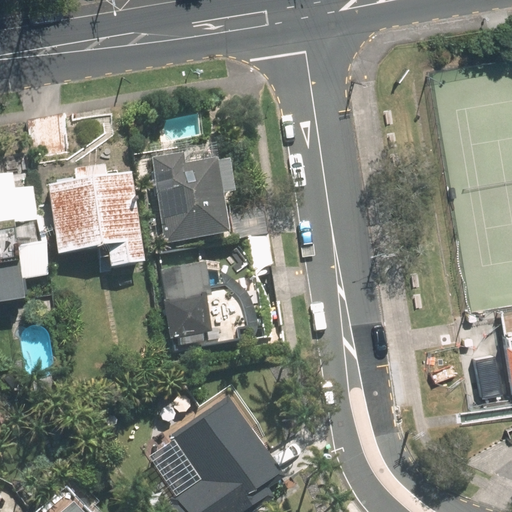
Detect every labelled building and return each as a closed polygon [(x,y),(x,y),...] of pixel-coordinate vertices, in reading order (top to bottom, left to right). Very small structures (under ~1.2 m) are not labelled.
[(221,199),(216,167),(216,164),(184,169),(181,156),(152,160),(165,246),(226,236),(221,199)] [(105,179),(103,167),(71,171),(73,184),(46,188),(56,258),(105,250),(108,270),(142,265),(129,176),(105,179)] [(0,179),(0,283),(45,276),(31,194),(28,194),(26,181),(10,184),(9,178),(0,179)] [(260,202),(230,207),(236,242),(265,238),(260,202)] [(202,268),(159,274),(170,345),(208,340),(203,303),(207,303),(202,268)] [(497,347),(493,347),(499,384),(503,384),(506,402),(511,401),(511,335),(496,339),(497,347)] [(179,500),(160,511),(258,511),(269,505),(263,497),(281,484),(225,401),(165,442),(147,453),(179,500)] [(63,487),(33,511),(100,511),(92,502),(83,510),(63,487)]
